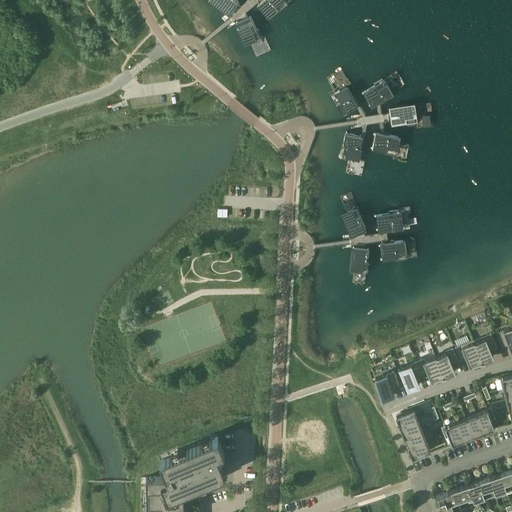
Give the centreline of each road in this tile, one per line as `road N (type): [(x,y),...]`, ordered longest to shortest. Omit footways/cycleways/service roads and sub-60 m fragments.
road 1 (residential): [(166,46),(287,154),(285,271)]
road 2 (unclassified): [(0,127),(100,94),(166,46)]
road 3 (track): [(79,511),(79,468),(41,379)]
road 4 (residential): [(511,447),(415,480),(425,511)]
road 5 (residential): [(511,364),(385,408)]
